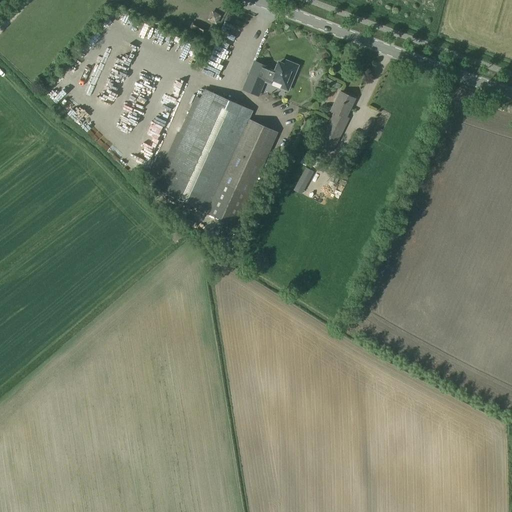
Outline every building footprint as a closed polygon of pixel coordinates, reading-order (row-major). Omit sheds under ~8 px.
[(165,45),(169,35),(163,33),(159,43),(165,45)] [(174,53),(184,57),(189,43),(179,40),(174,53)] [(255,61),(244,89),(260,95),(266,81),(272,83),(274,78),(282,82),(280,87),(288,90),(298,65),(278,57),(273,68),(255,61)] [(146,123),(159,127),(173,86),(170,84),(165,98),(158,96),(155,104),(158,105),(156,113),(150,110),(146,123)] [(204,89),(159,191),(238,226),(279,132),(248,118),(251,110),(204,89)] [(86,90),(84,96),(91,99),(93,93),(86,90)] [(339,91),(329,111),(332,112),(333,110),(346,116),(354,99),(339,91)] [(333,111),(317,144),(333,152),(349,118),(333,111)] [(136,145),(147,150),(154,132),(138,126),(135,133),(140,135),(136,145)] [(308,141),(315,144),(318,138),(310,135),(308,141)] [(135,158),(142,161),(145,155),(138,152),(135,158)] [(296,185),(308,164),(302,161),(291,182),(296,185)] [(334,172),(330,182),(336,185),(340,175),(334,172)]
